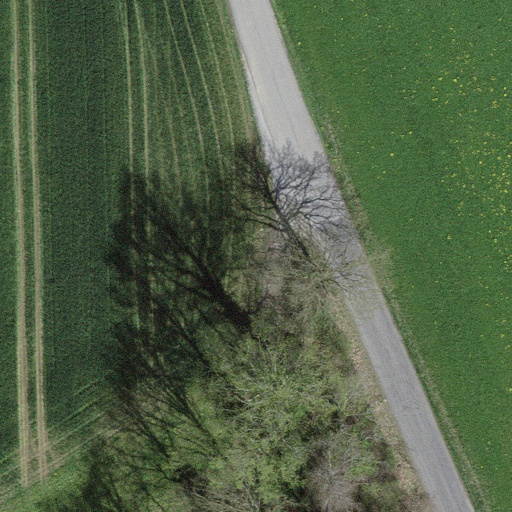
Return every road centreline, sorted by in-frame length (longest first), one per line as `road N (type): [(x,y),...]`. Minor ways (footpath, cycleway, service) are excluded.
road 1 (unclassified): [(262,0),(291,124),(461,511)]
road 2 (track): [(291,124),(199,511)]
